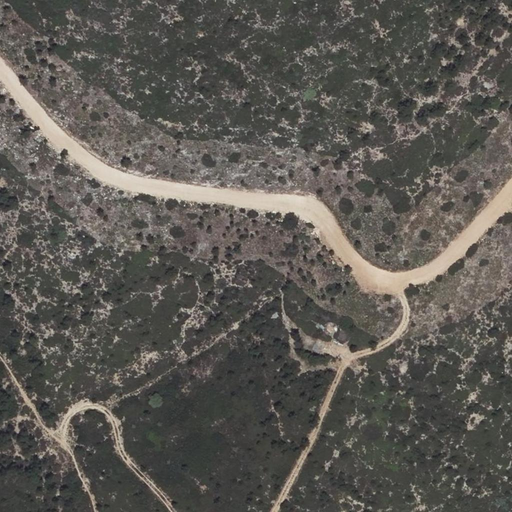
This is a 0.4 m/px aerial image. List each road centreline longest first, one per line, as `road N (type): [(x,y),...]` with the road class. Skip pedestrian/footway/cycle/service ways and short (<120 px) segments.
road 1 (track): [(511,187),(456,252),(413,277),(378,278),(314,213),(135,184),(93,164),(55,134),(0,66)]
road 2 (track): [(397,277),(408,304),(401,333),(344,357),(274,511)]
road 3 (track): [(171,511),(122,450),(113,417),(93,403),(72,411),(60,439)]
